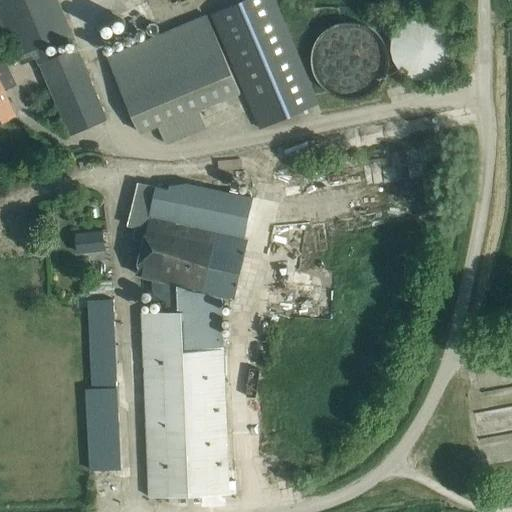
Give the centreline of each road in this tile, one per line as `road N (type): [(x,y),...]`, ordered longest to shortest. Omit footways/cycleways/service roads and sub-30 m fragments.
road 1 (unclassified): [(286,511),(353,492),(394,462),(449,354),(482,201),(483,0)]
road 2 (unknown): [(133,511),(127,193)]
